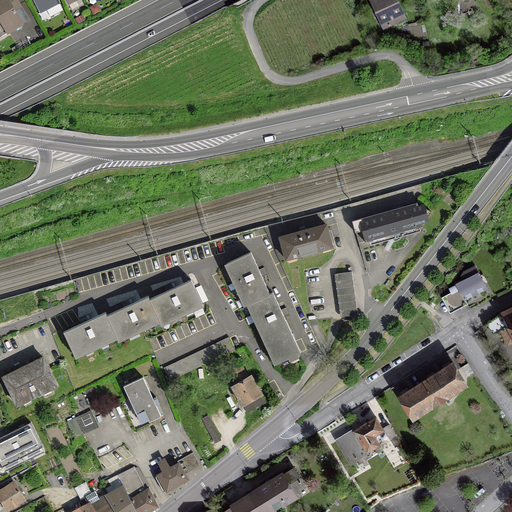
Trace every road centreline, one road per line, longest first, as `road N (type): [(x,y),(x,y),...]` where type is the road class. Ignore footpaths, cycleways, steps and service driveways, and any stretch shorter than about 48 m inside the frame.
road 1 (primary): [(271,431),(366,342),(511,155)]
road 2 (secondary): [(417,100),(200,147),(114,150)]
road 3 (residential): [(417,100),(404,65),(388,59),(295,81),(270,76),(250,20),(265,0)]
road 4 (motorway): [(0,109),(213,0)]
road 5 (residential): [(271,431),(290,437),(340,411),(459,332)]
road 6 (residential): [(0,332),(201,266)]
road 7 (motorway): [(177,0),(0,91)]
road 8 (unknown): [(409,196),(343,216),(376,330)]
road 9 (primary): [(172,511),(271,431)]
